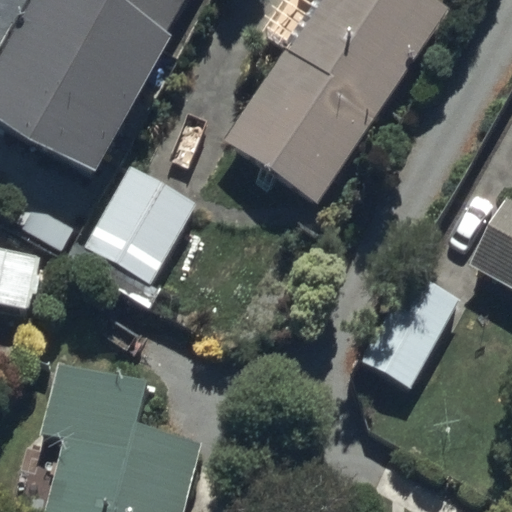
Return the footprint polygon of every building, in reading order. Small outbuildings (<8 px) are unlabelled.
[(53,0),(49,8),(159,68),(196,0),(53,0)] [(318,224),(448,32),(400,0),(300,0),(262,57),(283,71),(223,159),(318,224)] [(159,68),(49,8),(0,95),(0,156),(95,210),(171,75),(159,68)] [(198,223),(126,181),(80,261),(152,302),(198,223)] [(511,222),(505,218),(467,286),(511,310),(511,222)] [(42,278),(0,269),(0,319),(32,326),(42,278)] [(412,403),(458,317),(405,289),(359,375),(412,403)] [(186,511),(198,467),(134,451),(147,396),(56,374),(36,454),(61,460),(47,511),(186,511)]
